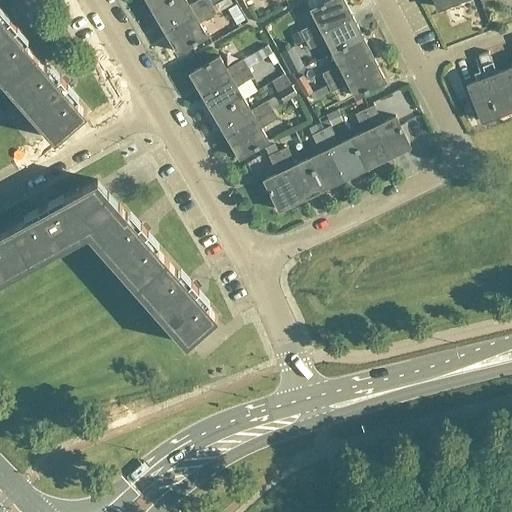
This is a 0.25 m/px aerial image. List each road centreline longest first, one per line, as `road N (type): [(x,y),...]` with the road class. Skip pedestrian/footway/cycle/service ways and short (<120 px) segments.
road 1 (residential): [(246,252),(276,255),(392,198),(453,189)]
road 2 (secondary): [(291,416),(195,448),(114,511)]
road 3 (residential): [(0,195),(157,108)]
road 4 (residential): [(246,252),(157,108)]
road 5 (secondary): [(163,511),(291,416)]
road 6 (secondary): [(511,334),(389,388)]
road 7 (residential): [(157,108),(94,0)]
road 8 (residential): [(453,189),(451,133),(421,72)]
road 9 (secondary): [(389,388),(511,379)]
